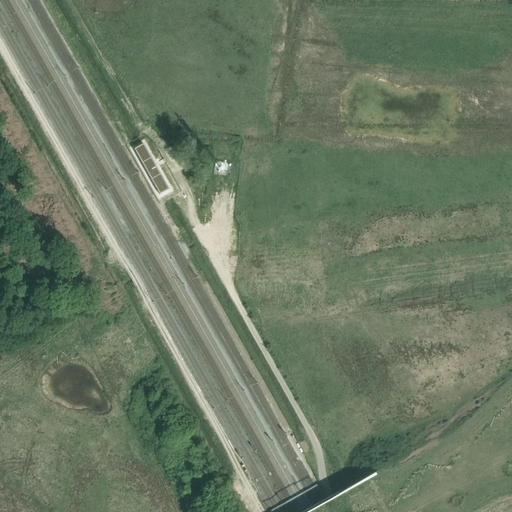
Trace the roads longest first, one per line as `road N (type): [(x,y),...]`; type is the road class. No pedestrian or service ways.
road 1 (unclassified): [(339,511),(312,436),(196,227)]
road 2 (track): [(99,268),(0,85)]
